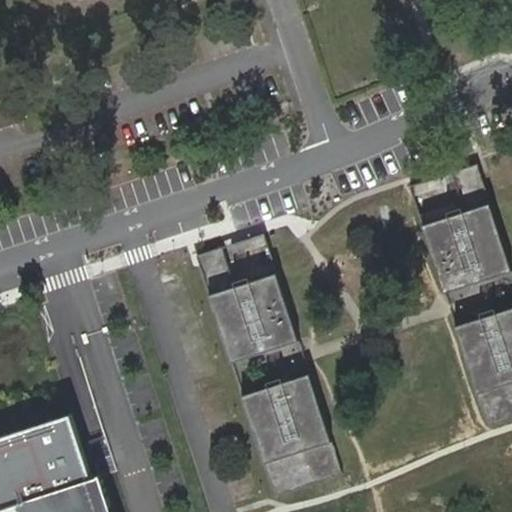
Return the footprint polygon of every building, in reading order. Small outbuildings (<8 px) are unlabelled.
[(432,193),(477,178),(473,165),(428,179),(432,193)] [(427,180),(411,185),(416,199),(431,194),(427,180)] [(487,200),(482,188),(445,201),(449,212),(487,200)] [(431,194),(416,199),(423,221),(448,213),(441,190),(431,194)] [(423,221),(445,289),(511,268),(489,199),(487,200),(448,213),(423,221)] [(217,262),(262,248),(258,235),(213,249),(217,262)] [(212,250),(196,255),(201,269),(217,264),(212,250)] [(272,270),(268,259),(230,271),(234,283),(272,270)] [(201,269),(208,291),(234,283),(226,261),(217,264),(201,269)] [(208,291),(230,359),(296,338),(274,269),(272,270),(234,283),(208,291)] [(491,431),(511,423),(511,312),(459,330),(491,431)] [(244,400),(277,500),(343,479),(310,378),(244,400)] [(0,511),(113,511),(102,474),(93,477),(72,412),(0,434),(0,511)]
